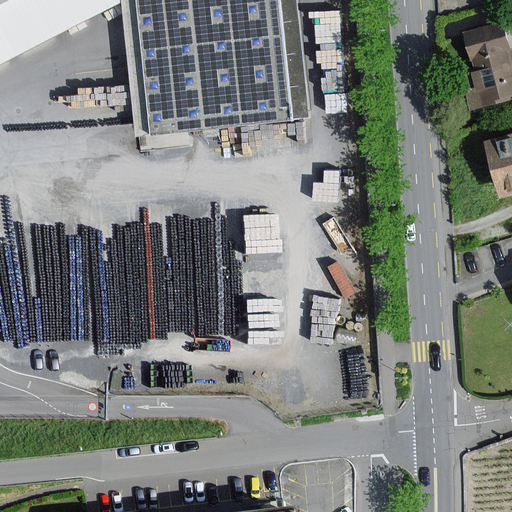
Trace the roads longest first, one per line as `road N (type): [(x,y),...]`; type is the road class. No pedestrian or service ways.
road 1 (residential): [(0,476),(434,428)]
road 2 (secondary): [(434,428),(404,0)]
